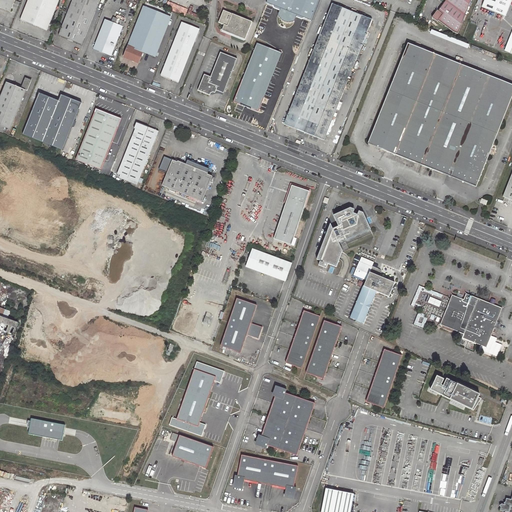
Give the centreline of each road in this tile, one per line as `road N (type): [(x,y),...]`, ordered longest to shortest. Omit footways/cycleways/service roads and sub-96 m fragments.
road 1 (unclassified): [(327,171),(211,507)]
road 2 (tertiary): [(327,171),(0,40)]
road 3 (track): [(257,372),(0,273)]
road 4 (unknown): [(114,203),(165,225),(177,254),(155,306),(93,307)]
road 5 (tertiary): [(511,245),(327,171)]
road 6 (unclassified): [(361,339),(299,511)]
road 7 (unknown): [(368,252),(376,217),(331,196),(307,269)]
road 8 (unclassified): [(211,507),(59,480)]
